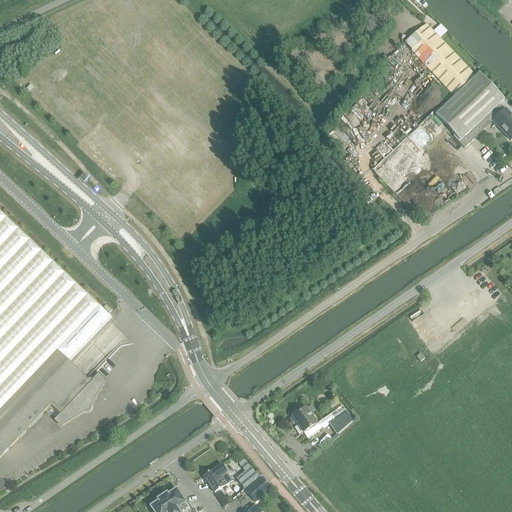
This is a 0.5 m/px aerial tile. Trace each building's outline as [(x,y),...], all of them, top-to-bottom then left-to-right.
[(453,95),(474,75),(425,24),(404,43),(453,95)] [(435,115),(454,135),(452,137),(464,149),(484,129),(482,120),(488,114),(493,120),(492,122),(510,141),(511,138),(511,116),(505,109),(503,110),(498,105),(503,100),(478,74),(435,115)] [(425,359),(421,354),(417,358),(421,363),(425,359)] [(307,409),(293,418),(307,440),(320,431),(316,426),(318,425),(311,415),(315,413),(311,408),(308,410),(307,409)] [(343,408),(319,424),(323,429),(330,425),(347,413),(343,408)] [(352,409),(350,411),(356,419),(358,417),(352,409)] [(347,413),(330,425),(337,436),(352,422),(347,413)] [(215,495),(233,482),(227,474),(228,474),(222,465),(204,478),(215,495)] [(250,469),(237,480),(245,490),(259,478),(251,469),(250,469)] [(245,490),(244,490),(256,504),(271,492),(259,478),(245,490)] [(0,480),(0,493),(9,487),(1,480),(0,480)] [(157,501),(148,507),(151,511),(178,511),(176,510),(185,503),(175,489),(166,495),(165,493),(155,500),(157,501)] [(221,492),(216,496),(224,508),(229,504),(221,492)]
